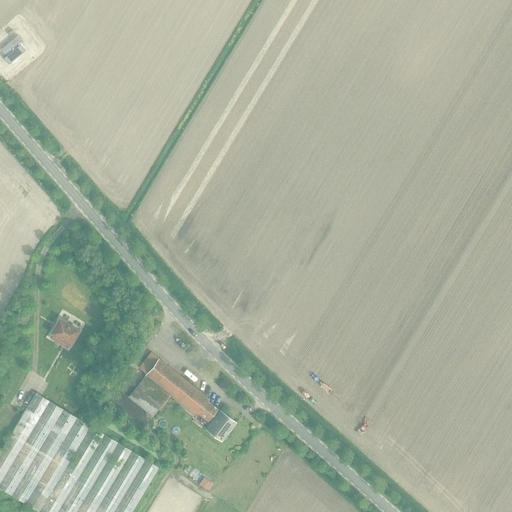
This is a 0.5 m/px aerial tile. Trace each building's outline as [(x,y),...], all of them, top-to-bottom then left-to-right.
[(17,35),(1,49),(6,55),(3,58),(8,64),(25,50),(20,44),(23,41),(17,35)] [(59,318),(51,332),(70,343),(78,329),(59,318)] [(207,400),(209,398),(150,351),(138,366),(145,372),(127,396),(153,416),(163,403),(170,395),(195,415),(197,412),(207,419),(217,407),(207,400)] [(0,487),(25,503),(40,511),(132,511),(159,467),(34,392),(0,448),(0,487)] [(205,427),(221,439),(235,421),(219,409),(205,427)]
